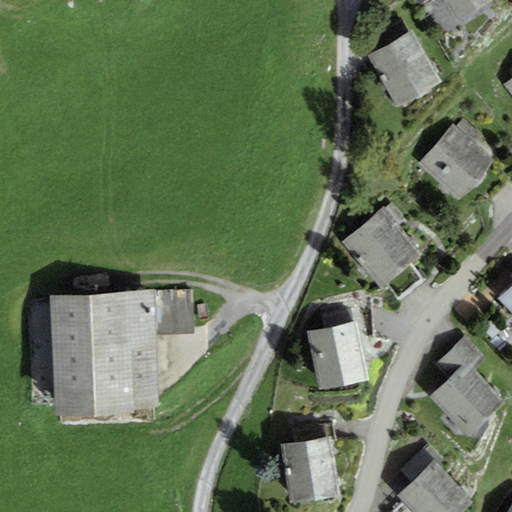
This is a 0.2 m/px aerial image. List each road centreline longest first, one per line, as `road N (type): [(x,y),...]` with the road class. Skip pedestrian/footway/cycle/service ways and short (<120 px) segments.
road 1 (residential): [(200,511),(209,472),(333,195),(348,18)]
road 2 (residential): [(511,224),(407,354),(357,511)]
